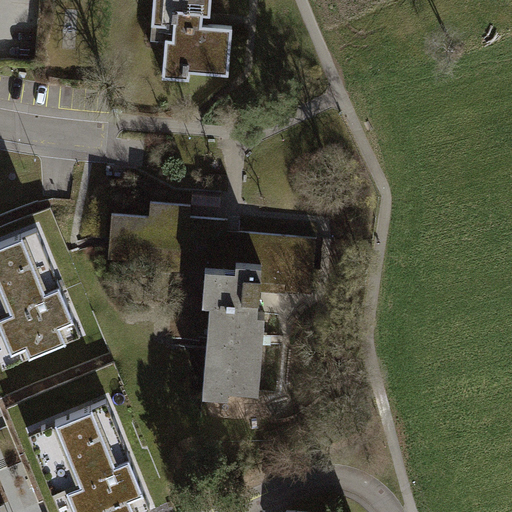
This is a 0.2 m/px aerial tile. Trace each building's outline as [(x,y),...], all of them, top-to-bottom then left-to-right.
[(211,0),(153,0),(152,23),(174,25),(173,37),(166,37),(163,76),(189,78),(190,70),(229,73),(233,26),(202,24),(203,17),(203,14),(210,14),(211,0)] [(221,194),(192,192),(192,202),(220,205),(221,194)] [(206,272),(203,302),(211,302),(203,392),(228,394),(229,387),(259,390),(266,311),(259,311),(261,280),(288,282),(287,290),(312,292),(317,237),(227,230),(228,219),(191,216),(192,205),(151,201),(150,216),(113,213),(109,257),(157,261),(157,268),(206,272)] [(81,334),(37,227),(0,241),(0,320),(16,360),(81,334)] [(137,511),(151,507),(107,399),(42,425),(76,511),(137,511)]
